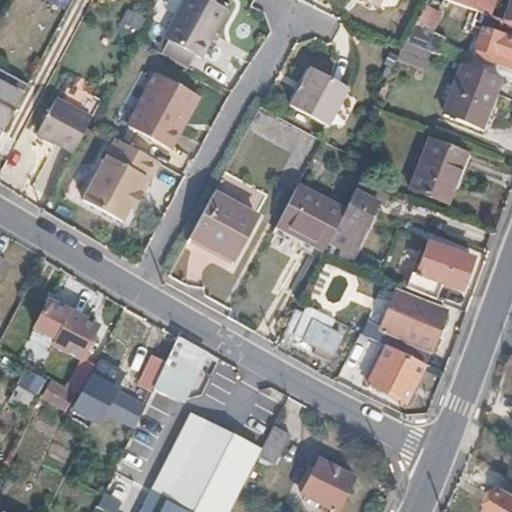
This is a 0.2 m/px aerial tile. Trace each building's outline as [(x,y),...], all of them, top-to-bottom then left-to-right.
[(203,0),(185,0),(185,2),(226,24),(231,15),(203,0)] [(357,0),(386,12),(391,0),(357,0)] [(511,0),(510,0),(500,25),(503,26),(511,29),(511,0)] [(204,63),(226,24),(185,2),(163,41),(169,45),(162,57),(192,73),(199,61),(204,63)] [(414,26),(403,47),(437,59),(447,38),(414,26)] [(511,29),(503,26),(498,40),(482,35),(475,53),(473,53),(469,62),(486,68),(488,65),(511,73),(511,29)] [(352,84),(313,65),(311,68),(350,89),(352,84)] [(330,125),(350,89),(311,68),(291,104),(330,125)] [(481,133),(501,83),(461,68),(442,118),(481,133)] [(176,132),(194,100),(156,79),(126,132),(172,157),(184,136),(176,132)] [(0,124),(6,128),(22,99),(0,86),(0,124)] [(76,153),(91,126),(94,119),(59,99),(42,132),(76,153)] [(176,132),(184,136),(202,103),(194,100),(176,132)] [(454,204),(474,156),(432,139),(413,188),(454,204)] [(150,182),(160,164),(118,140),(85,202),(123,223),(131,209),(135,211),(144,195),(139,192),(146,180),(150,182)] [(323,164),(333,146),(324,141),(314,159),(323,164)] [(139,192),(144,195),(150,182),(146,180),(139,192)] [(383,206),(388,195),(361,185),(359,184),(331,242),(354,253),(378,204),(383,206)] [(277,228),(304,241),(327,199),(300,186),(277,228)] [(256,216),(213,194),(191,235),(234,258),(256,216)] [(431,247),(414,290),(432,297),(439,284),(460,292),(472,263),(431,247)] [(364,335),(385,344),(424,363),(446,312),(396,292),(382,328),(368,323),(364,335)] [(26,329),(81,358),(97,327),(41,299),(26,329)] [(331,330),(335,321),(308,309),(304,316),(296,312),(287,331),(316,345),(313,352),(328,358),(341,335),(331,330)] [(179,402),(205,351),(178,336),(153,388),(179,402)] [(405,403),(424,363),(385,344),(367,385),(405,403)] [(71,414),(80,391),(46,377),(37,400),(71,414)] [(111,392),(87,380),(80,391),(71,414),(95,424),(101,413),(111,392)] [(111,392),(101,413),(134,428),(144,407),(111,392)] [(241,435),(259,445),(268,428),(251,418),(241,435)] [(193,420),(156,489),(171,497),(169,500),(192,511),(227,511),(243,483),(258,456),(261,450),(204,420),(202,425),(193,420)] [(290,433),(273,424),(261,450),(258,456),(274,465),(290,433)] [(338,506),(354,478),(321,460),(305,488),(338,506)] [(144,511),(192,511),(169,500),(171,497),(156,489),(144,511)] [(511,511),(511,498),(504,493),(492,511),(511,511)]
